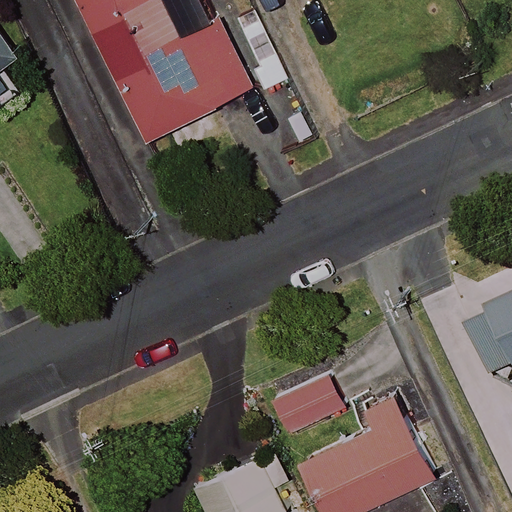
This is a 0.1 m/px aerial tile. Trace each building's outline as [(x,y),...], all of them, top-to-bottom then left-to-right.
[(85,0),(152,136),(261,83),(230,18),(208,29),(194,0),(85,0)] [(0,68),(20,57),(0,23),(0,68)] [(511,300),(472,319),(497,372),(511,364),(511,300)] [(347,406),(332,372),(273,397),(288,431),(347,406)] [(352,511),(437,475),(395,380),(352,399),(366,430),(304,458),(328,511),(352,511)] [(290,475),(278,449),(198,485),(210,511),(281,511),(290,509),(277,481),(290,475)]
